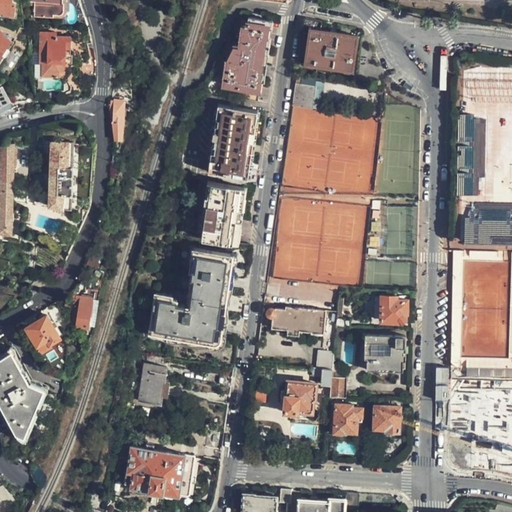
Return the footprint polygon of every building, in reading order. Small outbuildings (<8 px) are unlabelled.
[(11,3),(11,0),(0,0),(0,12),(5,13),(5,15),(14,15),(15,3),(11,3)] [(67,12),(67,11),(62,11),(63,2),(62,2),(61,0),(27,0),(28,1),(33,2),(33,16),(62,17),(64,16),(65,16),(66,14),(66,13),(67,12)] [(83,10),(79,0),(61,0),(62,2),(63,2),(62,11),(67,11),(67,2),(67,1),(67,0),(73,0),(77,12),(83,10)] [(239,98),(258,101),(269,21),(246,18),(244,25),(242,25),(239,46),(234,45),(227,63),(224,85),(240,88),(239,98)] [(304,18),(303,29),(311,30),(307,64),(352,70),(357,36),(321,30),(322,21),(304,18)] [(0,54),(10,40),(0,34),(3,31),(0,29),(0,54)] [(64,72),(65,48),(69,48),(70,37),(54,36),(54,33),(40,32),(39,63),(42,63),(42,75),(59,76),(61,76),(62,75),(63,74),(64,73),(64,72)] [(95,67),(82,67),(81,75),(95,75),(95,74),(95,73),(95,72),(95,71),(95,70),(95,69),(95,68),(95,67)] [(296,75),(291,106),(315,109),(318,88),(304,86),(306,77),(296,75)] [(130,79),(116,87),(114,97),(123,97),(124,99),(127,99),(127,97),(131,97),(130,79)] [(124,101),(110,100),(109,110),(114,139),(122,139),(124,101)] [(247,185),(257,110),(215,105),(206,171),(237,175),(236,183),(247,185)] [(71,208),(74,141),(51,141),(49,167),(43,167),(42,170),(36,170),(36,177),(49,177),(49,206),(71,208)] [(0,167),(0,234),(11,235),(13,163),(16,163),(17,143),(1,143),(0,167)] [(241,187),(183,179),(173,236),(233,244),(241,187)] [(235,244),(239,244),(248,188),(241,187),(233,244),(235,244)] [(511,356),(511,241),(454,239),(454,245),(453,292),(451,356),(511,356)] [(222,333),(233,255),(163,246),(151,334),(220,344),(222,333)] [(327,300),(328,289),(308,287),(307,298),(327,300)] [(382,297),(381,318),(381,320),(401,321),(402,323),(406,320),(406,319),(406,312),(407,312),(407,296),(382,296),(382,297)] [(86,327),(91,298),(81,297),(76,325),(86,327)] [(326,310),(286,306),(286,308),(275,307),(275,308),(272,308),(270,308),(268,309),(267,310),(267,312),(267,314),(268,316),(270,317),(272,317),(274,316),(272,328),(312,332),(312,333),(323,334),(326,310)] [(26,327),(40,349),(49,343),(60,337),(46,315),(26,327)] [(337,328),(351,328),(351,320),(342,319),(338,319),(337,328)] [(371,335),(366,335),(365,353),(365,359),(368,359),(368,363),(367,370),(379,371),(392,371),(404,371),(404,361),(406,361),(407,335),(371,335)] [(49,343),(40,349),(42,353),(52,347),(49,343)] [(0,400),(18,433),(26,436),(44,388),(29,383),(12,351),(0,358),(0,400)] [(334,361),(335,353),(319,352),(318,360),(334,361)] [(333,376),(341,376),(341,364),(334,364),(333,368),(333,376)] [(161,395),(163,381),(166,382),(168,368),(145,365),(139,401),(162,405),(164,396),(161,395)] [(323,376),(323,384),(332,385),(333,376),(333,368),(324,367),(314,367),(313,375),(323,376)] [(218,385),(232,387),(233,377),(220,375),(218,385)] [(332,385),(331,397),(343,397),(346,397),(347,376),(341,376),(333,376),(332,385)] [(316,400),(317,383),(289,381),(288,391),(288,397),(286,411),(291,412),(299,412),(299,411),(312,412),(313,412),(314,400),(316,400)] [(271,388),(258,387),(257,403),(269,403),(271,388)] [(338,403),(343,403),(343,397),(331,397),(328,432),(336,432),(338,403)] [(400,430),(400,398),(388,398),(388,406),(376,406),(375,430),(400,430)] [(343,403),(338,403),(336,432),(336,434),(346,434),(346,431),(357,432),(358,421),(358,416),(362,416),(363,407),(353,406),(353,403),(343,403)] [(225,430),(208,428),(206,446),(223,448),(225,430)] [(255,448),(256,439),(248,438),(247,448),(255,448)] [(189,495),(195,456),(132,447),(127,473),(133,474),(131,488),(189,495)] [(291,502),(292,489),(281,487),(280,501),(288,502),(291,502)] [(360,493),(346,492),(345,498),(345,508),(348,508),(356,509),(359,505),(360,493)] [(275,511),(277,497),(255,496),(255,494),(244,493),(243,509),(249,510),(249,511),(275,511)] [(345,511),(345,508),(345,498),(330,497),(330,499),(299,498),(298,511),(345,511)] [(511,511),(511,504),(499,501),(495,510),(459,506),(452,511),(511,511)]
